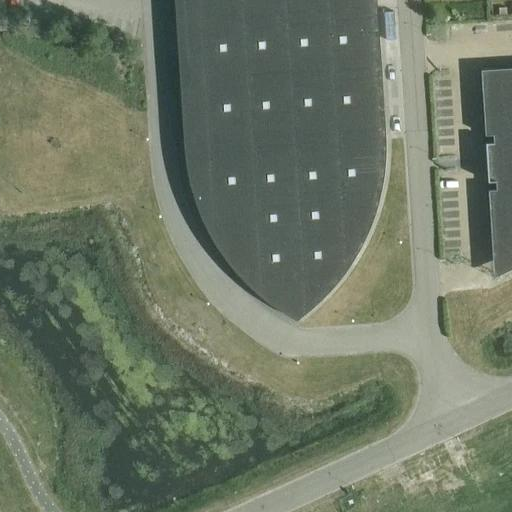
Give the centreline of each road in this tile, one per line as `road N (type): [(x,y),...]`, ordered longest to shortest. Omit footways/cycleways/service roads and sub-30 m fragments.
road 1 (unclassified): [(430,336),(291,342),(238,307),(203,267),(176,209),(166,162),(157,0)]
road 2 (unclassified): [(408,0),(430,336)]
road 3 (unclassified): [(260,511),(462,419)]
